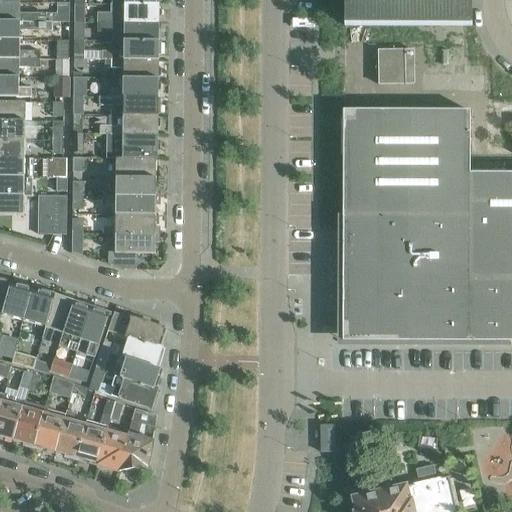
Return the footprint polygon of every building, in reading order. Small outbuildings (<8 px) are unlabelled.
[(345,27),(399,27),(471,27),(471,12),(471,0),(344,0),(345,17),(345,27)] [(0,23),(52,24),(52,22),(68,22),(69,4),(57,4),(56,15),(20,15),(20,3),(0,3),(0,23)] [(84,24),(85,4),(74,4),(74,24),(84,24)] [(157,7),(157,5),(125,4),(125,15),(112,15),(94,15),(94,24),(104,23),(157,25),(157,18),(160,16),(160,9),(157,7)] [(0,41),(19,42),(19,32),(52,33),(52,24),(0,23),(0,41)] [(124,33),(124,42),(157,43),(157,41),(160,39),(160,32),(157,30),(157,25),(104,23),(104,32),(124,33)] [(84,42),(84,24),(74,24),(73,41),(84,42)] [(19,42),(0,41),(0,59),(31,60),(39,60),(39,52),(19,52),(19,42)] [(73,60),(74,60),(84,60),(84,42),(73,41),(73,60)] [(56,60),(58,60),(68,60),(68,42),(56,42),(56,60)] [(157,44),(157,43),(124,42),(124,53),(103,53),(103,60),(157,61),(157,56),(160,56),(160,44),(157,44)] [(413,51),(399,52),(377,52),(378,86),(413,85),(413,51)] [(0,78),(19,78),(19,69),(39,69),(39,60),(31,60),(0,59),(0,78)] [(56,60),(55,60),(55,78),(68,78),(68,60),(58,60),(56,60)] [(86,61),(84,60),(74,60),(74,68),(86,68),(86,61)] [(124,70),(124,79),(156,80),(156,78),(160,76),(160,70),(156,68),(157,61),(103,60),(102,61),(105,61),(105,69),(124,70)] [(19,78),(0,78),(0,97),(30,98),(31,89),(18,89),(19,78)] [(54,78),(53,98),(69,98),(69,78),(68,78),(55,78),(54,78)] [(74,78),(73,78),(72,98),(83,98),(86,98),(86,78),(81,78),(74,78)] [(156,82),(156,80),(124,79),(124,90),(111,90),(111,98),(156,98),(156,92),(159,90),(160,84),(156,82)] [(72,98),(72,115),(83,116),(83,104),(83,98),(72,98)] [(123,107),(123,117),(156,117),(156,114),(159,113),(159,107),(156,105),(156,98),(111,98),(99,98),(99,107),(123,107)] [(0,121),(24,122),(24,103),(0,102),(0,121)] [(52,103),(52,117),(63,117),(63,103),(52,103)] [(511,342),(511,173),(469,174),(469,111),(344,111),(343,111),(343,117),(343,124),(342,215),(341,215),(341,217),(341,280),(353,280),(353,310),(374,331),(404,331),(404,337),(404,343),(510,343),(510,342),(511,342)] [(72,116),(72,132),(81,132),(81,116),(72,116)] [(109,135),(156,136),(156,129),(159,127),(159,120),(156,118),(156,117),(123,117),(108,116),(108,126),(99,126),(99,135),(109,135)] [(0,140),(24,141),(24,122),(0,121),(0,140)] [(52,122),(52,138),(62,138),(62,122),(52,122)] [(82,135),(72,135),(72,153),(82,153),(82,135)] [(110,135),(107,135),(106,159),(115,159),(155,159),(156,155),(156,153),(159,151),(159,144),(156,142),(156,136),(110,135)] [(62,154),(62,138),(52,138),(51,154),(62,154)] [(0,140),(0,159),(24,159),(24,157),(24,141),(0,140)] [(24,157),(24,159),(0,159),(0,177),(23,177),(33,177),(33,157),(24,157)] [(48,178),(56,178),(66,178),(67,159),(48,159),(48,178)] [(73,159),(72,172),(83,173),(83,159),(73,159)] [(155,159),(115,159),(115,178),(155,179),(155,159)] [(23,177),(0,177),(0,197),(23,197),(23,177)] [(66,192),(66,178),(56,178),(56,192),(66,192)] [(155,198),(155,197),(155,179),(115,178),(115,197),(155,198)] [(72,182),(72,196),(83,196),(83,182),(72,182)] [(82,210),(83,196),(72,196),(72,210),(82,210)] [(0,216),(23,216),(23,197),(0,197),(0,216)] [(39,197),(38,235),(51,235),(65,235),(66,197),(39,197)] [(155,205),(160,205),(160,197),(155,197),(155,198),(115,197),(114,216),(155,216),(155,205)] [(114,216),(114,235),(159,235),(159,228),(155,228),(155,216),(114,216)] [(71,234),(82,234),(82,220),(71,220),(71,234)] [(71,234),(71,248),(82,248),(82,234),(71,234)] [(159,235),(114,235),(114,253),(107,253),(107,265),(125,270),(136,270),(136,254),(154,254),(154,242),(159,242),(159,235)] [(0,315),(2,316),(11,283),(8,282),(8,280),(0,277),(0,315)] [(11,283),(2,316),(24,321),(33,289),(30,288),(30,286),(17,282),(16,285),(11,283)] [(38,291),(33,289),(24,321),(47,327),(54,296),(54,295),(52,294),(52,292),(39,288),(38,291)] [(54,296),(47,327),(43,341),(51,344),(54,332),(64,336),(74,303),(71,302),(70,299),(64,297),(61,299),(54,296)] [(78,305),(74,303),(64,336),(61,347),(69,349),(73,338),(80,341),(90,309),(88,308),(88,305),(81,303),(78,305)] [(90,309),(80,341),(90,344),(86,355),(94,358),(108,315),(101,313),(100,309),(94,307),(91,309),(90,309)] [(107,331),(129,338),(156,347),(158,342),(161,343),(165,332),(162,331),(162,329),(131,319),(127,330),(117,327),(121,315),(113,313),(107,331)] [(0,335),(0,356),(12,359),(13,359),(14,353),(18,340),(0,335)] [(115,355),(126,359),(155,368),(157,362),(160,361),(162,354),(160,351),(161,349),(156,347),(129,338),(125,348),(119,346),(118,347),(103,343),(101,351),(109,353),(115,355)] [(101,351),(96,367),(104,369),(109,353),(101,351)] [(33,371),(36,361),(36,359),(14,353),(13,359),(12,359),(11,364),(33,371)] [(113,375),(114,376),(152,389),(154,382),(158,381),(160,375),(158,372),(158,370),(155,368),(126,359),(123,369),(116,366),(113,375)] [(52,366),(51,366),(50,371),(68,377),(71,369),(72,366),(54,360),(52,366)] [(51,366),(38,362),(36,361),(33,371),(48,376),(50,371),(51,366)] [(88,375),(71,369),(68,377),(85,383),(88,375)] [(94,370),(87,389),(101,394),(103,387),(100,386),(104,374),(94,370)] [(31,374),(23,372),(19,388),(27,390),(31,374)] [(39,377),(31,374),(27,390),(35,392),(39,377)] [(113,391),(103,387),(101,394),(111,397),(150,410),(152,403),(156,402),(158,396),(155,393),(156,390),(152,389),(114,376),(110,388),(114,389),(113,391)] [(69,398),(71,393),(74,384),(54,377),(49,392),(69,398)] [(84,398),(87,389),(74,384),(71,393),(84,398)] [(85,425),(75,461),(85,463),(86,461),(97,464),(106,431),(109,420),(114,402),(107,400),(99,429),(93,427),(97,412),(89,410),(85,425)] [(2,402),(0,407),(0,439),(2,440),(3,438),(13,440),(22,407),(2,402)] [(124,406),(114,402),(109,420),(119,423),(124,406)] [(22,407),(13,440),(24,443),(23,446),(33,449),(43,413),(22,407)] [(156,416),(134,410),(131,421),(154,428),(156,416)] [(43,413),(33,449),(41,451),(44,448),(55,452),(65,419),(43,413)] [(85,425),(65,419),(55,452),(65,455),(65,458),(75,461),(85,425)] [(333,430),(335,430),(335,427),(333,427),(333,426),(320,426),(321,453),(333,453),(333,430)] [(106,431),(97,464),(96,466),(118,473),(127,437),(106,431)] [(127,437),(118,473),(147,469),(152,440),(128,434),(127,437)] [(435,475),(433,466),(416,470),(418,479),(435,475)] [(455,511),(448,478),(433,481),(433,480),(424,482),(425,483),(407,488),(407,486),(391,489),(390,484),(382,486),(383,491),(376,493),(375,487),(366,489),(368,494),(352,498),(355,511),(455,511)]
